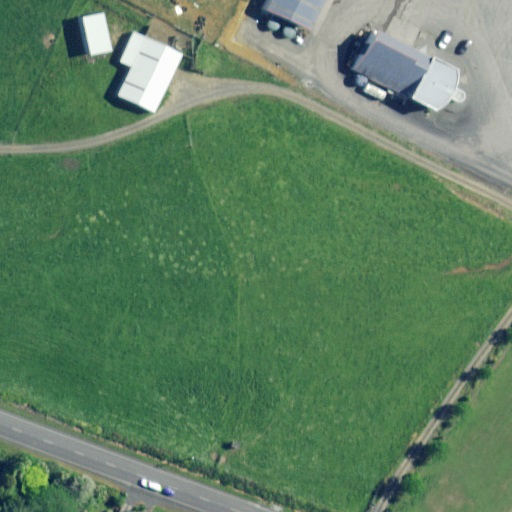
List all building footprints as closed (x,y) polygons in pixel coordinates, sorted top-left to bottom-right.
[(322,0),(267,0),(263,10),(307,31),(322,0)] [(106,51),(98,13),(77,18),(85,55),(106,51)] [(264,22),(264,23),(264,25),(264,26),(265,28),(265,29),(266,30),(267,31),(268,32),(270,32),(271,33),(272,33),(274,33),(275,32),(277,32),(278,31),(279,30),(280,29),(280,27),(281,26),(281,25),(280,23),(280,22),(279,20),(279,19),(278,18),(276,17),(275,17),(274,16),(272,16),(271,16),(269,17),(268,17),(267,18),(266,19),(265,21),(264,22)] [(280,30),(280,31),(280,33),(280,34),(280,36),(281,37),(282,38),(283,39),(284,40),(285,40),(287,41),(288,41),(290,41),(291,40),(292,40),(293,39),(294,38),(295,37),(296,35),(296,34),(296,33),(296,31),(296,30),(295,28),(294,27),(293,26),(292,25),(291,25),(289,24),(288,24),(286,25),(285,25),(284,26),(283,26),(282,27),(281,29),(280,30)] [(452,72),(372,30),(351,71),(431,113),(439,97),(452,104),(457,94),(445,87),(452,72)] [(178,55),(128,31),(114,60),(128,67),(114,96),(151,113),(178,55)]
